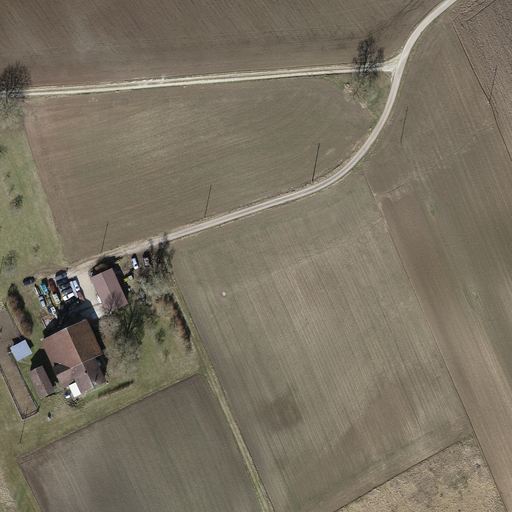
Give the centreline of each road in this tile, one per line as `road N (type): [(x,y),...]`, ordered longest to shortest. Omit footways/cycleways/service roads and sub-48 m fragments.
road 1 (residential): [(454,0),(413,41),(387,116),(354,161),(318,186),(54,281)]
road 2 (track): [(402,64),(0,94)]
